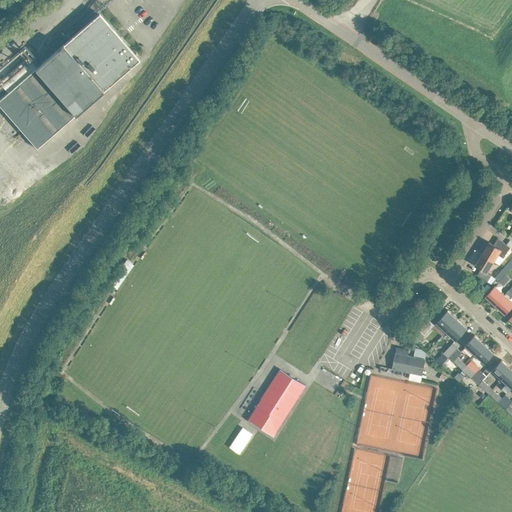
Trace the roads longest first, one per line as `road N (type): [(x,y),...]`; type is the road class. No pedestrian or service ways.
road 1 (tertiary): [(0,379),(21,327),(257,0)]
road 2 (unknown): [(126,0),(147,57),(132,82),(44,177),(23,183),(0,170)]
road 3 (tertiary): [(468,117),(296,0)]
road 4 (residential): [(443,282),(509,181)]
